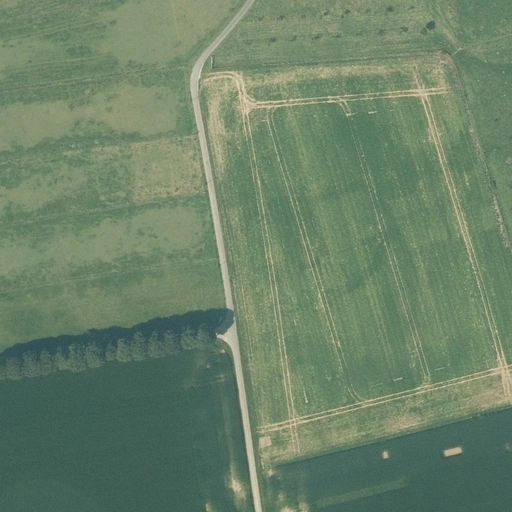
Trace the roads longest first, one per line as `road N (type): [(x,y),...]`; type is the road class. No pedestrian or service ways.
road 1 (unclassified): [(250,0),(202,54),(192,83),(233,329)]
road 2 (unclassified): [(0,365),(233,329)]
road 3 (unclassified): [(233,329),(261,511)]
